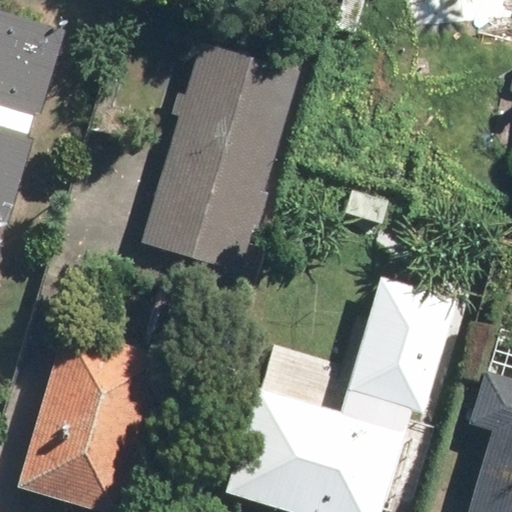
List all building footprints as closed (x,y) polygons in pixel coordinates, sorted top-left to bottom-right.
[(511,0),(375,0),(379,32),(511,20),(511,0)] [(0,1),(0,119),(26,127),(37,99),(63,21),(0,1)] [(196,42),(136,241),(236,271),(296,72),(196,42)] [(0,215),(26,127),(0,119),(0,215)] [(55,222),(77,136),(34,125),(12,211),(55,222)] [(342,410),(254,384),(223,490),(296,511),(374,511),(406,406),(421,410),(454,298),(381,276),(342,410)] [(166,353),(64,323),(15,486),(102,511),(116,511),(150,400),(176,407),(188,367),(164,360),(166,353)] [(465,421),(491,429),(465,511),(511,511),(511,377),(482,368),(465,421)]
